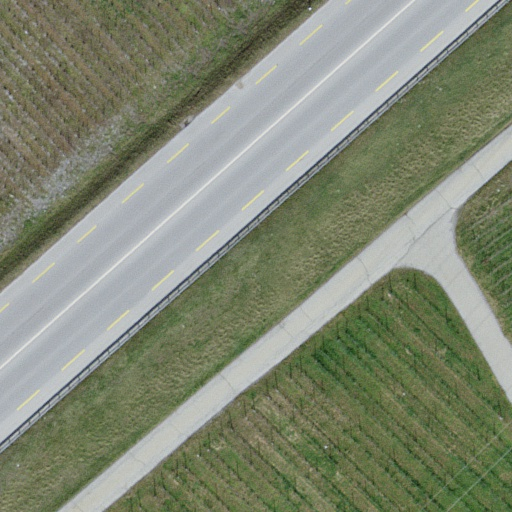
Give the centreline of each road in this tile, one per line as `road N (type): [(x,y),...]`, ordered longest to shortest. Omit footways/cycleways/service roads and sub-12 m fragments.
road 1 (primary): [(410,0),(0,364)]
road 2 (track): [(76,511),(418,222)]
road 3 (track): [(511,376),(418,222)]
road 4 (track): [(511,143),(418,222)]
